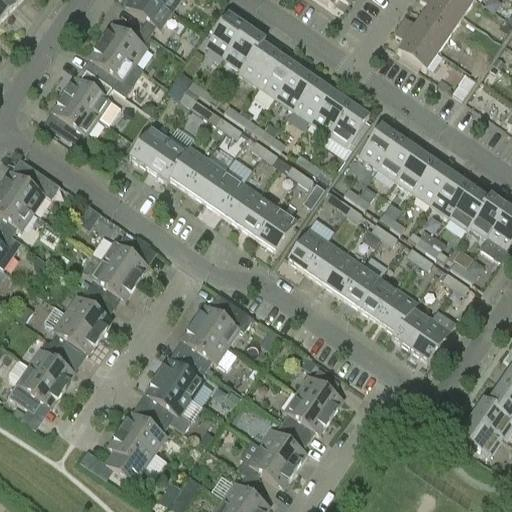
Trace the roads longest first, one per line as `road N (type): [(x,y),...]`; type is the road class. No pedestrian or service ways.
road 1 (residential): [(202,269),(4,123)]
road 2 (residential): [(399,378),(254,284),(202,269)]
road 3 (residential): [(74,442),(202,269)]
road 4 (residential): [(511,186),(347,72)]
road 5 (residential): [(307,511),(399,378)]
road 6 (residential): [(399,378),(437,404),(450,403),(511,322)]
road 7 (residential): [(4,123),(87,0)]
road 8 (residential): [(347,72),(243,0)]
